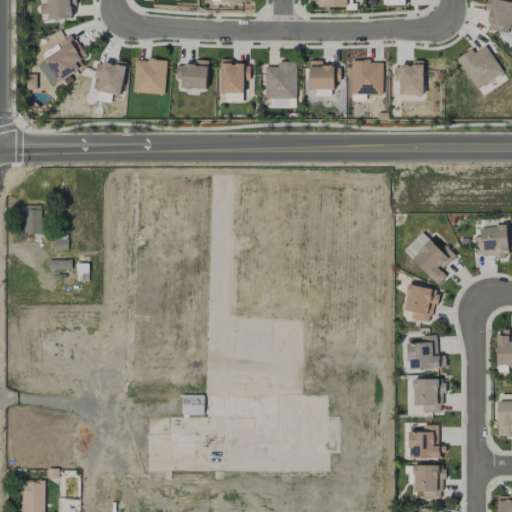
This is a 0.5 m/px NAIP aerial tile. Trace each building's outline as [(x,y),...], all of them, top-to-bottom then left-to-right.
[(46,0),(47,3),(40,4),(41,14),(49,14),(49,19),(72,18),(72,7),(76,6),(75,0),(46,0)] [(486,0),(485,11),(490,12),(487,30),(510,33),(511,18),(511,1),(499,0),(486,0)] [(84,67),(80,59),(85,57),(74,37),(44,53),(47,59),(38,64),(50,85),(84,67)] [(472,48),(456,59),(476,90),(503,73),(486,45),(474,52),(472,48)] [(135,59),(134,92),(165,94),(166,60),(135,59)] [(244,80),(250,80),(250,64),(231,64),(231,59),(220,60),(221,93),(244,93),(244,80)] [(176,64),(176,79),(182,79),(181,88),(207,89),(208,60),(195,60),(195,65),(176,64)] [(127,63),(116,61),(115,65),(100,62),(94,90),(120,95),(127,63)] [(309,89),(334,89),(334,81),(340,82),(340,67),(322,66),(322,61),(310,61),(309,89)] [(383,61),(351,61),(351,94),(382,94),(383,61)] [(423,61),(412,61),(412,66),(394,66),(394,81),(400,81),(399,94),(423,95),(423,61)] [(296,99),(297,62),(277,62),(277,67),(265,66),(265,98),(296,99)] [(295,99),(271,99),(271,107),(295,107),(295,99)] [(41,205),(22,206),(23,235),(42,234),(41,205)] [(506,225),(480,227),(480,237),(474,237),(475,256),(493,255),(494,259),(508,258),(506,225)] [(446,276),(441,270),(456,256),(445,244),(439,250),(423,232),(404,250),(437,285),(446,276)] [(432,322),(437,289),(408,285),(404,311),(412,312),(411,319),(432,322)] [(511,336),(509,337),(509,332),(497,332),(496,366),(511,366),(511,336)] [(446,368),(445,355),(437,356),(436,335),(419,336),(419,342),(407,343),(409,370),(446,368)] [(422,412),(444,412),(443,379),(413,380),(414,406),(422,406),(422,412)] [(204,395),(181,395),(181,415),(203,415),(204,395)] [(511,401),(497,401),(498,435),(511,434),(511,401)] [(409,458),(440,459),(441,426),(423,425),(423,431),(409,431),(409,458)] [(443,498),(443,466),(414,465),(414,498),(443,498)] [(44,511),(44,480),(21,481),(21,511),(44,511)] [(511,511),(511,494),(497,495),(497,511),(511,511)]
